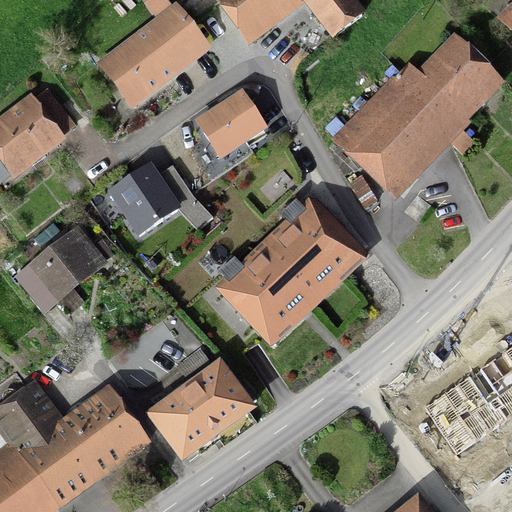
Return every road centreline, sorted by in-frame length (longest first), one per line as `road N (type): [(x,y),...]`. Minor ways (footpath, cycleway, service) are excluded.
road 1 (secondary): [(354,375),(164,511)]
road 2 (secondary): [(511,224),(354,375)]
road 3 (residential): [(354,375),(461,511)]
